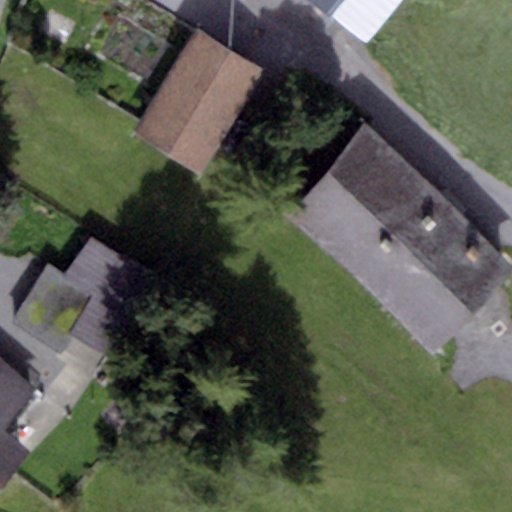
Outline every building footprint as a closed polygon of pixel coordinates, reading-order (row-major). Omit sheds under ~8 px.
[(197,29),(135,131),(201,172),(264,69),(197,29)] [(511,261),(367,126),(288,210),(435,347),(511,265),(511,261)] [(157,283),(91,240),(67,277),(50,266),(13,322),(63,355),(75,336),(108,357),(157,283)] [(0,425),(5,430),(35,390),(0,358),(0,425)] [(0,482),(28,450),(5,430),(0,425),(0,482)]
